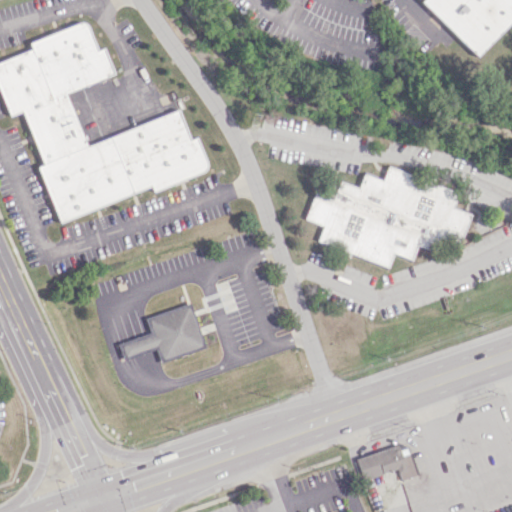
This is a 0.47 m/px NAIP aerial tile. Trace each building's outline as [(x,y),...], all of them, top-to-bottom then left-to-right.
[(476,56),(511,18),(511,0),(420,0),(419,1),(476,56)] [(55,221),(150,188),(150,190),(207,170),(195,137),(187,139),(177,111),(83,144),(65,91),(111,75),(102,47),(94,50),(84,21),(27,41),(30,49),(0,59),(0,98),(6,116),(21,111),(40,164),(36,166),(55,221)] [(302,218),(314,188),(331,195),(337,180),(356,188),(361,173),(379,180),(385,165),(456,192),(450,207),(468,214),(457,244),(439,237),(434,252),(414,244),(408,259),(390,252),(385,267),(347,252),(346,256),(340,253),(341,249),(315,239),(320,225),(302,218)] [(144,318),(148,332),(154,348),(159,362),(204,347),(189,302),(144,318)] [(148,332),(116,343),(122,359),(154,348),(148,332)] [(354,458),(361,480),(396,469),(399,479),(414,475),(404,442),(354,458)]
